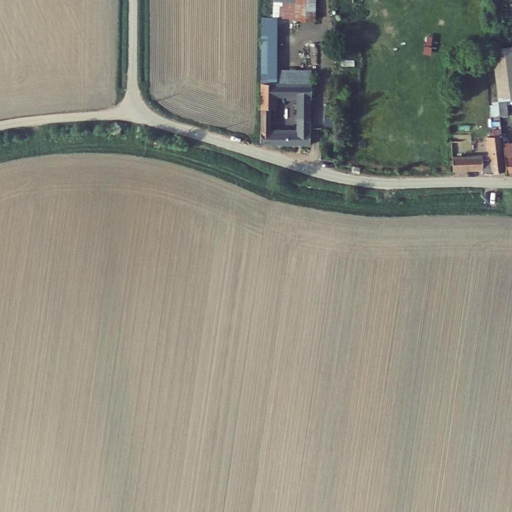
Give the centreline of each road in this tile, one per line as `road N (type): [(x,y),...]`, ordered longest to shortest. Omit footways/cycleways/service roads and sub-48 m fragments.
road 1 (residential): [(133,0),(132,114),(351,179),(511,182)]
road 2 (track): [(0,124),(132,114)]
